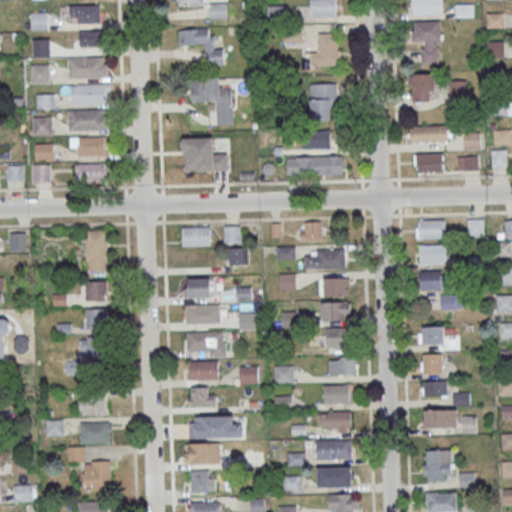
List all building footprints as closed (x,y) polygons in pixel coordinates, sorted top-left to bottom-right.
[(310,0),(337,0),(338,17),(311,18),(310,0)] [(411,0),(439,0),(439,13),(412,14),(411,0)] [(210,19),(228,19),(227,1),(210,2),(210,19)] [(70,6),(100,5),(101,23),(78,24),(78,18),(71,18),(70,6)] [(268,21),(287,21),(287,5),(268,5),(268,21)] [(49,29),(49,12),(31,12),(31,29),(49,29)] [(487,13),(504,13),(505,28),(487,28),(487,13)] [(439,63),(439,21),(412,21),(412,41),(422,41),(422,63),(439,63)] [(302,40),(300,27),(283,30),(285,43),(302,40)] [(179,29),(179,45),(205,44),(206,65),(225,64),(224,47),(214,48),(213,28),(179,29)] [(102,30),(79,30),(79,46),(102,46),(102,30)] [(339,33),(318,33),(318,50),(310,50),(310,65),(339,65),(339,33)] [(33,38),(33,56),(49,56),(49,38),(33,38)] [(487,42),(505,42),(505,57),(488,57),(487,42)] [(69,58),(104,57),(104,64),(107,64),(108,77),(104,77),(104,78),(70,79),(69,58)] [(32,83),(50,83),(50,64),(32,64),(32,83)] [(431,101),(431,75),(411,75),(411,101),(431,101)] [(190,78),(190,102),(215,101),(216,124),(234,124),(233,88),(222,88),(221,77),(190,78)] [(466,81),(452,81),(452,95),(466,95),(466,81)] [(310,83),(310,119),(336,119),(336,83),(310,83)] [(78,85),(106,84),(106,103),(79,104),(78,85)] [(54,93),(37,93),(37,109),(54,109),(54,93)] [(491,101),(508,100),(509,116),(491,116),(491,101)] [(69,111),(96,110),(97,129),(69,129),(69,111)] [(52,135),(52,116),(33,116),(33,135),(52,135)] [(448,124),(409,124),(409,142),(448,142),(448,124)] [(495,130),(511,129),(511,145),(495,145),(495,130)] [(332,148),(332,130),(302,130),(302,148),(332,148)] [(464,133),(481,133),(482,148),(464,149),(464,133)] [(106,137),(70,137),(70,147),(77,147),(77,154),(106,154),(106,137)] [(183,138),(183,171),(229,171),(229,150),(216,150),(215,137),(183,138)] [(53,161),(53,144),(35,144),(35,161),(53,161)] [(492,150),(507,150),(507,167),(493,167),(492,150)] [(417,155),(444,154),(444,172),(417,173),(417,155)] [(344,174),(344,155),(287,155),(287,174),(344,174)] [(457,171),(479,171),(479,155),(457,155),(457,171)] [(106,182),(106,163),(75,163),(75,182),(106,182)] [(51,181),(51,164),(35,164),(35,181),(51,181)] [(24,165),(7,165),(7,180),(24,180),(24,165)] [(484,235),(484,218),(468,218),(468,235),(484,235)] [(419,220),(446,219),(447,237),(420,238),(419,220)] [(322,240),(322,221),(301,221),(301,239),(322,240)] [(241,242),(241,225),(224,225),(224,242),(241,242)] [(182,227),(182,245),(211,245),(211,226),(182,227)] [(107,269),(107,230),(85,230),(85,269),(107,269)] [(27,232),(10,232),(10,251),(27,251),(27,232)] [(494,242),(511,242),(511,256),(494,257),(494,242)] [(447,244),(420,244),(420,263),(447,263),(447,244)] [(277,259),(295,259),(295,246),(277,246),(277,259)] [(228,264),(249,264),(249,248),(228,248),(228,264)] [(304,268),(345,268),(345,249),(304,249),(304,268)] [(498,268),(511,268),(511,284),(499,284),(498,268)] [(444,290),(444,270),(421,270),(421,290),(444,290)] [(296,289),(296,273),(279,273),(279,289),(296,289)] [(213,278),(184,278),(184,297),(213,297),(213,278)] [(349,278),(324,278),(324,295),(349,295),(349,278)] [(107,300),(107,281),(85,281),(85,300),(107,300)] [(464,309),(464,295),(441,295),(441,309),(464,309)] [(497,295),(511,295),(511,311),(498,312),(497,295)] [(322,320),(352,320),(352,301),(322,301),(322,320)] [(186,306),(220,305),(220,323),(187,324),(186,306)] [(86,328),(107,328),(107,308),(86,308),(86,328)] [(257,329),(257,311),(239,311),(239,329),(257,329)] [(500,323),(511,323),(511,339),(501,339),(500,323)] [(419,344),(445,344),(445,326),(419,326),(419,344)] [(348,328),(322,328),(322,347),(348,347),(348,328)] [(187,333),(223,332),(224,342),(226,342),(226,357),(210,358),(210,351),(188,352),(187,333)] [(12,339),(4,339),(4,333),(0,333),(0,360),(12,360),(12,339)] [(80,355),(100,355),(100,336),(80,336),(80,355)] [(500,351),(511,350),(511,366),(501,367),(500,351)] [(443,373),(443,353),(422,353),(422,373),(443,373)] [(358,356),(329,356),(329,374),(358,374),(358,356)] [(65,375),(99,375),(99,359),(65,359),(65,375)] [(190,362),(217,361),(218,380),(191,380),(190,362)] [(293,364),(274,364),(274,382),(293,382),(293,364)] [(239,366),(239,382),(258,382),(258,366),(239,366)] [(499,379),(511,378),(511,394),(499,395),(499,379)] [(447,380),(422,380),(422,396),(447,396),(447,380)] [(323,386),(351,385),(351,403),(324,404),(323,386)] [(188,405),(216,405),(216,395),(208,395),(208,386),(188,386),(188,405)] [(275,409),(293,409),(293,396),(275,396),(275,409)] [(79,414),(106,414),(106,398),(79,398),(79,414)] [(458,427),(458,409),(423,409),(423,427),(458,427)] [(353,431),(353,411),(318,411),(318,427),(328,427),(328,431),(353,431)] [(463,433),(477,433),(477,415),(463,415),(463,433)] [(63,435),(63,419),(46,419),(46,435),(63,435)] [(81,423),(109,422),(110,443),(81,444),(81,423)] [(501,434),(511,433),(511,449),(502,450),(501,434)] [(316,441),(351,440),(352,459),(317,460),(316,441)] [(221,442),(189,442),(189,463),(221,463),(221,442)] [(423,480),(452,480),(452,449),(423,449),(423,480)] [(85,461),(85,490),(110,490),(110,461),(85,461)] [(503,461),(511,461),(511,477),(504,478),(503,461)] [(325,469),(352,468),(353,486),(326,487),(325,469)] [(216,470),(191,470),(191,491),(216,491),(216,470)] [(474,472),(460,472),(460,487),(474,487),(474,472)] [(283,493),(301,493),(301,475),(283,475),(283,493)] [(33,500),(33,486),(15,486),(15,500),(33,500)] [(503,488),(511,488),(511,504),(503,504),(503,488)] [(457,493),(427,493),(427,511),(457,511),(457,493)] [(359,511),(359,494),(329,494),(328,511),(359,511)] [(252,511),(264,511),(265,498),(252,498),(252,511)] [(102,511),(103,501),(76,501),(75,511),(102,511)] [(192,501),(191,511),(220,511),(221,501),(192,501)]
